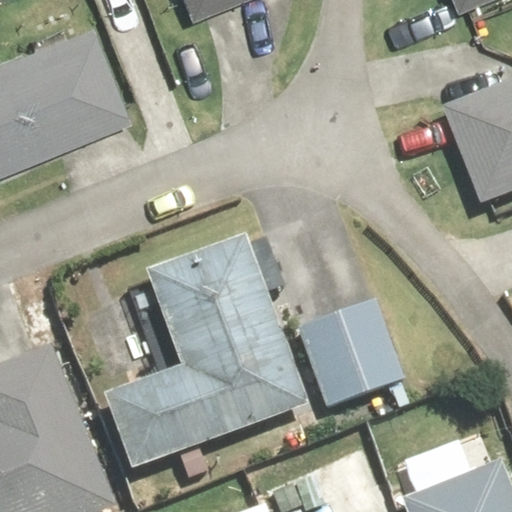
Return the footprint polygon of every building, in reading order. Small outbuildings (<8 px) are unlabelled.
[(185,0),(191,14),(226,0),(185,0)] [(463,0),(469,12),(497,0),(463,0)] [(110,21),(0,59),(0,170),(145,120),(110,21)] [(511,81),(448,107),(485,201),(511,189),(511,81)] [(319,401),(257,225),(150,262),(184,360),(109,386),(137,464),(319,401)] [(381,296),(299,328),(333,412),(414,380),(381,296)] [(0,511),(120,511),(127,510),(68,340),(0,363),(0,511)] [(511,511),(511,455),(509,448),(405,491),(413,511),(511,511)] [(292,511),(285,491),(228,511),(292,511)]
